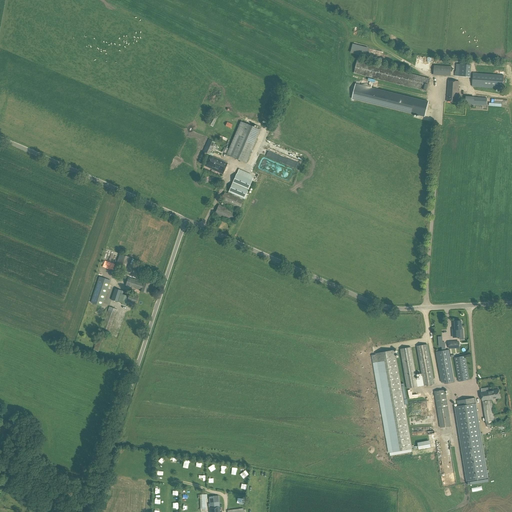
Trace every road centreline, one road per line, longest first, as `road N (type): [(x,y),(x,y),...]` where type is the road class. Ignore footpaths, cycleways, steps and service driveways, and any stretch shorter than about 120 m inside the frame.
road 1 (unclassified): [(511,303),(388,310),(184,223)]
road 2 (unclassified): [(89,511),(184,223)]
road 3 (unclassified): [(184,223),(0,142)]
road 4 (track): [(423,308),(439,122)]
